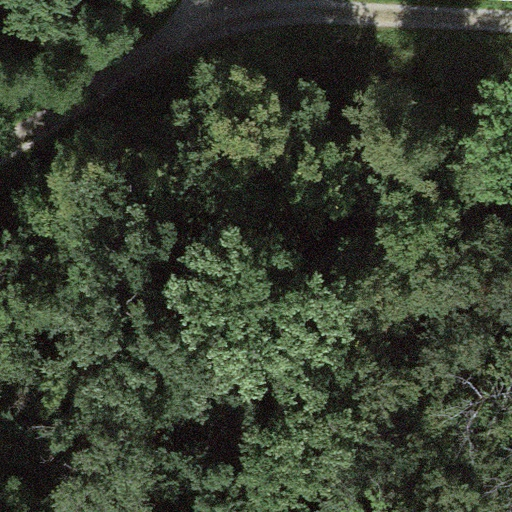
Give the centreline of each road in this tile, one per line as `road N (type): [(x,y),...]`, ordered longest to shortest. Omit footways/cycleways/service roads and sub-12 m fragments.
road 1 (track): [(242,7),(0,161)]
road 2 (track): [(240,0),(242,7),(511,16)]
